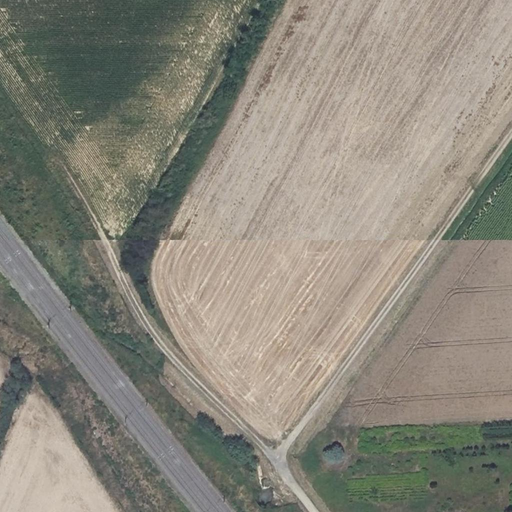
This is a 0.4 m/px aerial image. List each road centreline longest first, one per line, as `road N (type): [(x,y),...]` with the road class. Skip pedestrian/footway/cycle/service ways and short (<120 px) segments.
road 1 (track): [(278,459),(511,133)]
road 2 (track): [(316,511),(278,459),(166,348),(107,243)]
